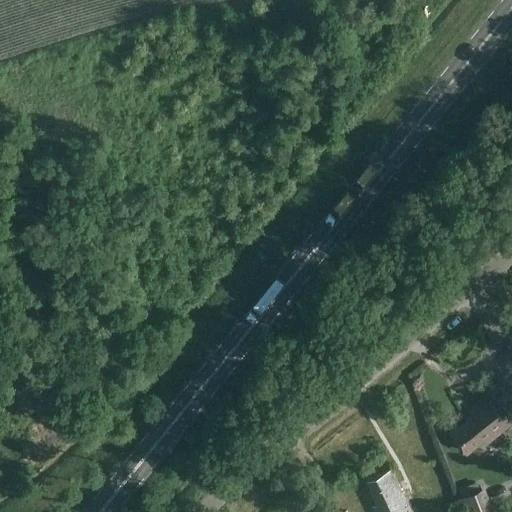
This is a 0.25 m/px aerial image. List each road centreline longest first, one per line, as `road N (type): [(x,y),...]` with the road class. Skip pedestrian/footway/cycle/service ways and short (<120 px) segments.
road 1 (primary): [(100,511),(511,9)]
road 2 (unclassified): [(203,511),(511,255)]
